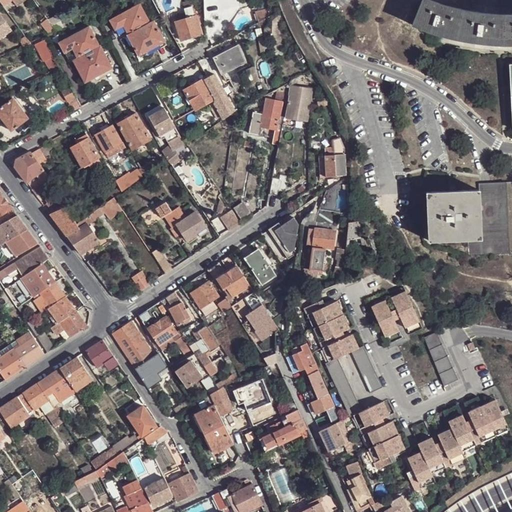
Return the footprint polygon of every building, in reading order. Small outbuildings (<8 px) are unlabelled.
[(189,0),(183,2),(184,8),(192,6),(193,6),(191,0),(189,0)] [(421,0),(419,0),(409,27),(425,33),(442,38),(456,41),(465,43),(485,46),(494,47),(511,47),(511,17),(506,18),(484,16),(462,12),(440,7),(421,0)] [(140,4),(110,20),(115,29),(123,25),(128,34),(129,34),(150,23),(140,4)] [(176,21),(194,15),(192,6),(184,8),(186,12),(174,16),(176,21)] [(257,16),(258,21),(269,15),(268,7),(255,10),(257,16)] [(85,9),(78,12),(83,18),(89,15),(85,9)] [(0,39),(12,30),(0,13),(0,39)] [(66,26),(77,21),(75,14),(62,20),(66,26)] [(59,15),(50,22),(56,30),(66,26),(62,20),(59,15)] [(176,21),(181,40),(201,34),(199,25),(201,24),(198,15),(196,15),(194,15),(176,21)] [(42,23),(41,23),(48,34),(51,33),(56,30),(50,22),(48,19),(47,19),(42,23)] [(164,39),(154,21),(150,23),(129,34),(133,42),(132,43),(138,55),(146,51),(145,49),(164,39)] [(90,27),(59,42),(65,52),(73,48),(77,54),(77,55),(78,57),(100,46),(90,27)] [(46,60),(55,56),(46,39),(36,43),(46,60)] [(111,66),(101,45),(100,46),(78,57),(75,59),(80,66),(78,67),(85,82),(96,76),(94,74),(111,66)] [(245,61),(237,45),(214,58),(222,74),(233,68),(245,61)] [(73,48),(65,52),(68,59),(77,54),(73,48)] [(55,56),(46,60),(51,71),(60,66),(55,56)] [(244,88),(235,71),(229,74),(238,91),(244,88)] [(223,118),(235,111),(228,98),(215,74),(208,78),(205,80),(215,98),(218,104),(216,105),(221,113),(223,118)] [(185,90),(196,109),(215,98),(205,80),(205,79),(185,90)] [(171,94),(164,80),(155,85),(162,98),(171,94)] [(301,113),(305,87),(289,84),(288,91),(287,96),(290,97),(287,111),(301,113)] [(71,87),(63,92),(74,111),(82,107),(76,96),(71,87)] [(278,90),(276,101),(282,102),(282,103),(285,103),(287,96),(288,91),(278,90)] [(231,96),(228,98),(235,111),(238,110),(231,96)] [(329,96),(317,102),(319,109),(331,106),(329,96)] [(29,118),(14,98),(0,108),(0,115),(12,131),(29,118)] [(276,101),(267,99),(263,115),(262,126),(263,126),(276,129),(277,129),(277,128),(282,103),(282,102),(276,101)] [(216,116),(221,113),(216,105),(212,107),(216,116)] [(175,127),(165,108),(149,116),(160,135),(175,127)] [(151,140),(136,113),(118,123),(134,150),(151,140)] [(251,134),(260,136),(261,129),(262,129),(263,126),(262,126),(263,115),(254,113),(251,134)] [(48,114),(31,123),(35,131),(53,122),(48,114)] [(96,135),(105,151),(118,144),(122,142),(112,126),(96,135)] [(175,127),(160,135),(161,138),(165,136),(169,144),(173,150),(174,149),(184,143),(175,127)] [(88,137),(86,132),(76,138),(78,143),(88,137)] [(91,162),(100,157),(88,137),(78,143),(71,147),(83,167),(91,162)] [(332,147),(333,154),(343,155),(344,155),(344,148),(340,138),(332,140),(332,147)] [(122,149),(118,144),(105,151),(109,157),(122,149)] [(173,150),(169,144),(162,150),(163,152),(166,157),(166,156),(175,150),(174,149),(173,150)] [(39,149),(31,153),(42,167),(47,164),(39,149)] [(180,157),(175,150),(166,156),(171,163),(180,157)] [(34,177),(44,170),(42,167),(31,153),(30,152),(16,159),(15,166),(20,173),(27,182),(34,177)] [(333,154),(324,155),(325,177),(335,176),(334,167),(333,154)] [(343,155),(333,154),(334,167),(336,167),(337,176),(344,175),(343,155)] [(161,160),(158,156),(139,170),(141,174),(161,160)] [(100,157),(91,162),(95,170),(104,165),(100,157)] [(141,174),(139,170),(117,183),(120,187),(122,192),(143,178),(141,174)] [(280,180),(278,191),(284,193),(288,191),(290,177),(281,176),(280,180)] [(34,177),(27,182),(32,190),(40,185),(34,177)] [(40,185),(32,190),(37,196),(47,189),(54,184),(50,178),(40,185)] [(269,195),(277,196),(278,191),(280,180),(272,180),(269,195)] [(54,184),(47,189),(51,196),(53,195),(52,193),(59,190),(54,184)] [(509,256),(507,185),(481,186),(480,193),(480,202),(481,232),(481,241),(467,241),(467,258),(509,256)] [(101,199),(104,204),(114,196),(122,192),(120,187),(101,199)] [(65,199),(59,190),(52,193),(53,195),(51,196),(45,199),(50,207),(65,199)] [(0,216),(13,209),(0,192),(0,216)] [(480,193),(458,193),(457,201),(450,201),(450,193),(428,194),(428,203),(431,203),(431,233),(428,233),(428,242),(467,241),(481,241),(481,232),(477,233),(477,202),(480,202),(480,193)] [(104,204),(90,214),(93,218),(104,210),(110,219),(123,209),(114,196),(104,204)] [(234,206),(241,218),(249,213),(242,201),(234,206)] [(163,217),(166,215),(173,227),(178,224),(187,218),(180,206),(173,211),(171,209),(166,202),(157,208),(163,217)] [(51,213),(68,237),(80,229),(77,223),(76,220),(73,222),(68,212),(65,207),(51,213)] [(242,223),(232,209),(221,215),(231,230),(242,223)] [(73,222),(76,220),(71,210),(68,212),(73,222)] [(187,218),(178,224),(184,232),(189,240),(199,233),(201,236),(209,230),(197,211),(187,218)] [(90,214),(77,223),(80,229),(87,223),(88,225),(94,220),(93,218),(90,214)] [(28,229),(17,215),(0,224),(0,241),(2,244),(3,244),(28,229)] [(269,230),(270,231),(278,243),(272,247),(281,261),(286,258),(285,256),(293,250),(299,225),(294,218),(281,226),(279,223),(269,230)] [(364,238),(357,222),(349,222),(347,245),(364,238)] [(88,225),(87,223),(80,229),(68,237),(80,253),(99,240),(88,225)] [(178,237),(184,232),(178,224),(173,227),(172,228),(171,228),(177,237),(178,237)] [(333,248),(336,230),(316,228),(316,229),(314,245),(314,246),(326,248),(333,248)] [(38,243),(28,229),(3,244),(5,246),(7,244),(17,256),(38,243)] [(278,243),(270,231),(265,234),(272,247),(278,243)] [(364,238),(347,245),(346,252),(366,244),(364,238)] [(49,257),(40,246),(15,262),(18,269),(23,277),(26,275),(43,263),(49,257)] [(318,271),(323,272),(326,248),(314,246),(310,270),(318,271)] [(152,252),(159,262),(167,273),(173,269),(165,257),(159,248),(152,252)] [(340,282),(344,249),(337,248),(335,260),(337,260),(336,272),(334,272),(333,281),(340,282)] [(265,289),(279,279),(263,253),(248,263),(265,289)] [(55,266),(49,257),(43,263),(48,271),(55,266)] [(15,262),(4,269),(8,275),(18,269),(15,262)] [(43,263),(26,275),(39,293),(40,292),(56,282),(48,271),(43,263)] [(375,270),(373,264),(359,270),(361,275),(375,270)] [(238,266),(219,278),(225,288),(228,286),(234,296),(247,287),(251,285),(238,266)] [(310,270),(305,269),(304,277),(317,279),(318,276),(318,271),(310,270)] [(135,279),(141,290),(150,284),(143,274),(135,279)] [(37,294),(39,293),(26,275),(23,277),(21,278),(34,296),(37,294)] [(192,293),(202,308),(214,301),(220,296),(209,281),(192,293)] [(67,296),(56,282),(40,292),(51,306),(67,296)] [(231,297),(234,296),(228,286),(225,288),(231,297)] [(39,293),(37,294),(47,308),(51,306),(40,292),(39,293)] [(252,294),(246,298),(253,310),(263,304),(260,301),(255,292),(252,294)] [(181,301),(176,293),(169,298),(174,306),(181,301)] [(405,293),(391,299),(396,310),(397,312),(398,315),(404,330),(418,324),(405,293)] [(77,310),(67,296),(51,306),(61,320),(77,310)] [(232,308),(226,299),(219,303),(225,313),(232,308)] [(161,301),(153,307),(160,318),(160,319),(169,313),(161,301)] [(202,308),(207,315),(218,307),(214,301),(202,308)] [(320,302),(305,308),(320,343),(322,349),(328,362),(337,358),(351,352),(359,349),(353,335),(341,340),(338,342),(335,336),(338,335),(350,330),(344,316),(338,302),(326,307),(323,308),(320,302)] [(385,302),(371,308),(384,338),(398,332),(392,318),(391,315),(390,313),(385,302)] [(185,307),(182,303),(170,309),(178,326),(191,320),(191,319),(195,316),(188,306),(185,307)] [(24,316),(27,313),(21,304),(18,306),(24,316)] [(263,305),(263,304),(253,310),(245,315),(256,330),(255,330),(262,340),(279,329),(273,320),(263,305)] [(57,323),(61,320),(51,306),(47,308),(57,323)] [(177,333),(167,317),(159,322),(157,319),(150,309),(139,316),(158,345),(177,333)] [(72,336),(88,325),(77,310),(61,320),(57,323),(52,326),(58,334),(61,332),(66,328),(72,336)] [(43,332),(39,326),(37,328),(33,321),(35,320),(33,317),(31,318),(27,321),(37,336),(43,332)] [(138,332),(143,328),(136,318),(131,321),(138,332)] [(131,321),(113,334),(136,368),(154,356),(138,332),(131,321)] [(218,358),(214,351),(220,347),(207,327),(199,332),(203,339),(199,342),(197,342),(202,350),(196,353),(198,357),(210,375),(218,371),(212,362),(218,358)] [(72,336),(66,328),(61,332),(66,340),(72,336)] [(27,366),(45,354),(30,331),(12,343),(15,348),(27,366)] [(48,352),(55,347),(44,331),(43,332),(37,336),(48,352)] [(177,333),(158,345),(162,351),(176,342),(181,339),(179,336),(182,334),(180,331),(177,333)] [(199,332),(193,333),(199,342),(203,339),(199,332)] [(182,334),(179,336),(181,339),(189,352),(184,355),(186,359),(189,357),(195,353),(182,334)] [(435,334),(423,339),(442,388),(456,382),(435,334)] [(104,339),(87,351),(98,367),(106,362),(115,356),(104,339)] [(189,352),(181,339),(176,342),(184,355),(189,352)] [(0,350),(0,357),(15,348),(12,343),(0,350)] [(293,355),(303,351),(301,346),(291,351),(293,355)] [(359,349),(351,352),(369,394),(382,389),(363,347),(359,349)] [(0,370),(6,380),(27,366),(15,348),(0,357),(0,370)] [(308,361),(313,358),(308,348),(303,351),(308,361)] [(286,359),(294,374),(305,369),(310,366),(308,361),(303,351),(293,355),(286,359)] [(279,362),(280,352),(266,359),(270,365),(272,365),(277,362),(279,362)] [(166,364),(159,353),(154,356),(136,368),(143,379),(166,364)] [(204,381),(211,376),(210,375),(198,357),(195,353),(189,357),(191,362),(202,378),(204,381)] [(79,356),(62,367),(73,384),(89,374),(89,373),(79,356)] [(120,363),(115,356),(106,362),(111,370),(120,363)] [(318,370),(313,358),(308,361),(310,366),(305,369),(308,375),(318,370)] [(328,362),(325,364),(348,418),(352,416),(361,412),(337,358),(328,362)] [(177,371),(188,387),(202,378),(191,362),(177,371)] [(170,370),(166,364),(143,379),(147,385),(170,370)] [(267,374),(275,371),(272,365),(270,365),(265,368),(267,374)] [(62,367),(39,382),(50,399),(58,394),(73,384),(62,367)] [(303,394),(307,403),(321,397),(328,394),(329,393),(318,370),(308,375),(314,389),(303,394)] [(239,373),(229,378),(232,383),(242,378),(239,373)] [(77,390),(93,380),(89,374),(73,384),(77,390)] [(215,382),(211,376),(204,381),(207,385),(208,387),(215,382)] [(232,383),(229,378),(216,384),(220,389),(224,387),(232,383)] [(263,378),(244,387),(253,410),(273,402),(263,378)] [(39,382),(24,393),(35,409),(39,407),(50,399),(39,382)] [(213,394),(220,389),(216,384),(215,382),(208,387),(213,394)] [(58,394),(62,400),(77,390),(73,384),(58,394)] [(200,390),(206,398),(212,394),(213,394),(208,387),(207,385),(200,390)] [(234,410),(224,387),(220,389),(213,394),(212,394),(216,405),(221,415),(232,411),(234,410)] [(244,387),(234,390),(239,404),(245,402),(248,412),(253,410),(244,387)] [(24,393),(18,396),(29,413),(32,411),(35,409),(24,393)] [(58,394),(50,399),(54,405),(57,409),(61,415),(64,413),(58,403),(62,400),(58,394)] [(206,398),(205,399),(209,409),(216,406),(216,405),(212,394),(206,398)] [(321,397),(327,409),(333,406),(328,394),(321,397)] [(18,396),(0,408),(0,409),(12,427),(22,421),(31,415),(29,413),(18,396)] [(298,410),(293,397),(287,400),(293,412),(298,410)] [(307,403),(313,416),(326,409),(327,409),(321,397),(307,403)] [(50,399),(39,407),(46,415),(48,415),(56,428),(65,422),(63,418),(59,420),(56,416),(55,417),(51,411),(53,409),(51,407),(54,405),(50,399)] [(175,411),(178,416),(182,413),(194,406),(190,401),(175,411)] [(361,412),(352,416),(358,430),(374,423),(377,422),(388,417),(382,403),(361,412)] [(479,409),(493,440),(506,434),(500,420),(498,415),(493,403),(479,409)] [(57,409),(54,405),(51,407),(53,409),(51,411),(55,417),(56,416),(59,420),(63,418),(61,415),(57,409)] [(197,415),(215,452),(234,443),(231,436),(220,415),(216,406),(209,409),(197,415)] [(332,422),(339,418),(334,406),(333,406),(327,409),(326,409),(328,414),(332,422)] [(315,420),(327,414),(328,414),(326,409),(313,416),(315,420)] [(470,427),(465,429),(473,448),(482,444),(493,440),(479,409),(465,415),(470,427)] [(307,429),(304,421),(298,410),(293,412),(287,415),(288,419),(283,421),(271,427),(272,430),(273,432),(278,442),(279,442),(301,432),(307,429)] [(157,426),(147,411),(145,412),(140,415),(132,421),(143,436),(150,431),(157,426)] [(221,415),(220,415),(231,436),(242,431),(232,411),(221,415)] [(319,428),(331,423),(327,414),(315,420),(319,428)] [(31,415),(22,421),(27,427),(35,422),(34,420),(31,415)] [(287,415),(269,423),(271,427),(283,421),(288,419),(287,415)] [(446,424),(449,431),(460,454),(473,448),(465,429),(459,417),(446,424)] [(320,430),(320,431),(334,460),(355,450),(351,442),(341,420),(320,430)] [(376,429),(360,436),(366,450),(397,436),(391,422),(379,427),(376,429)] [(374,423),(358,430),(360,436),(376,429),(374,423)] [(170,431),(167,429),(162,427),(151,433),(145,438),(147,442),(149,446),(170,431)] [(307,429),(301,432),(304,438),(311,435),(307,429)] [(440,448),(435,450),(443,470),(463,461),(460,454),(449,431),(436,437),(440,448)] [(250,441),(256,438),(254,432),(247,435),(250,441)] [(263,437),(267,447),(278,442),(273,432),(263,437)] [(135,445),(131,438),(129,435),(113,446),(114,447),(119,454),(124,451),(135,445)] [(135,445),(140,441),(136,435),(131,438),(135,445)] [(263,437),(258,436),(266,452),(267,447),(263,437)] [(397,436),(366,450),(367,450),(372,463),(391,455),(403,450),(397,436)] [(128,460),(140,452),(138,449),(147,442),(145,438),(144,438),(140,441),(135,445),(124,451),(127,457),(128,460)] [(420,453),(429,476),(443,470),(435,450),(430,439),(416,445),(420,453)] [(493,440),(482,444),(485,450),(495,446),(493,440)] [(140,452),(149,446),(147,442),(138,449),(140,452)] [(280,445),(279,442),(278,442),(267,447),(266,452),(280,445)] [(114,447),(106,453),(112,460),(113,458),(119,454),(114,447)] [(366,474),(375,470),(372,463),(367,450),(358,454),(366,474)] [(112,460),(98,470),(101,478),(128,460),(127,457),(124,451),(119,454),(113,458),(112,460)] [(106,452),(92,462),(97,471),(98,470),(112,460),(106,453),(106,452)] [(410,471),(404,474),(412,493),(433,484),(429,476),(420,453),(405,460),(410,471)] [(391,455),(372,463),(375,470),(394,462),(391,455)] [(345,467),(350,479),(359,475),(360,476),(361,475),(356,463),(345,467)] [(86,476),(94,472),(90,464),(82,468),(86,476)] [(178,501),(199,491),(187,466),(183,468),(187,475),(170,483),(178,501)] [(89,481),(100,476),(97,471),(94,472),(86,476),(89,481)] [(354,487),(363,483),(360,476),(359,475),(350,479),(354,487)] [(82,485),(89,481),(86,476),(79,479),(82,485)] [(14,485),(10,478),(6,481),(10,488),(14,485)] [(122,486),(126,495),(127,494),(133,491),(141,488),(137,479),(122,486)] [(154,504),(172,495),(165,479),(145,488),(154,504)] [(354,487),(350,479),(344,482),(348,490),(353,488),(354,487)] [(63,489),(68,497),(79,490),(74,482),(63,489)] [(371,502),(363,483),(354,487),(353,488),(361,508),(362,507),(371,502)] [(246,511),(262,505),(253,484),(234,494),(241,511),(246,511)] [(14,485),(10,488),(15,495),(19,492),(14,485)] [(142,511),(152,511),(141,488),(133,491),(142,511)] [(357,510),(361,508),(353,488),(348,490),(357,510)] [(51,497),(46,489),(37,495),(42,503),(51,497)] [(215,495),(213,496),(221,511),(233,505),(229,496),(230,496),(227,489),(221,492),(215,495)] [(142,511),(133,491),(127,494),(131,502),(128,504),(128,505),(117,511),(142,511)] [(236,511),(241,511),(234,494),(230,496),(229,496),(233,505),(236,511)] [(383,511),(409,511),(403,500),(402,501),(399,496),(389,502),(392,507),(383,511)] [(311,507),(321,502),(324,501),(322,497),(309,503),(311,507)] [(379,511),(390,506),(385,498),(374,504),(372,505),(370,506),(372,511),(379,511)] [(30,510),(39,504),(36,499),(27,505),(30,510)] [(0,506),(0,509),(1,511),(28,511),(30,510),(27,505),(24,501),(8,511),(5,511),(1,505),(0,506)] [(311,507),(300,511),(299,511),(325,511),(321,502),(311,507)]
